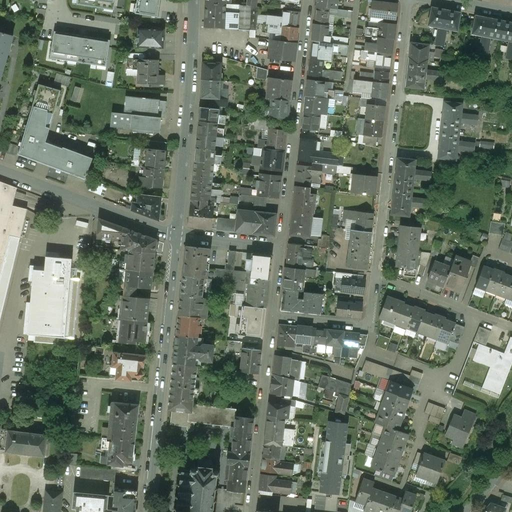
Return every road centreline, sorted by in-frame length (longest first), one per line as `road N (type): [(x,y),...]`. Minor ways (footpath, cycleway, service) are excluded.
road 1 (residential): [(148,511),(178,240)]
road 2 (residential): [(282,246),(310,0)]
road 3 (residential): [(178,240),(191,0)]
road 4 (residential): [(275,312),(249,511)]
road 5 (residential): [(178,240),(0,168)]
road 6 (residential): [(403,481),(428,385),(449,375),(474,312)]
road 7 (residential): [(275,312),(374,322),(378,274)]
road 8 (residential): [(378,274),(392,143)]
road 9 (residential): [(398,93),(437,98),(432,147),(392,143)]
